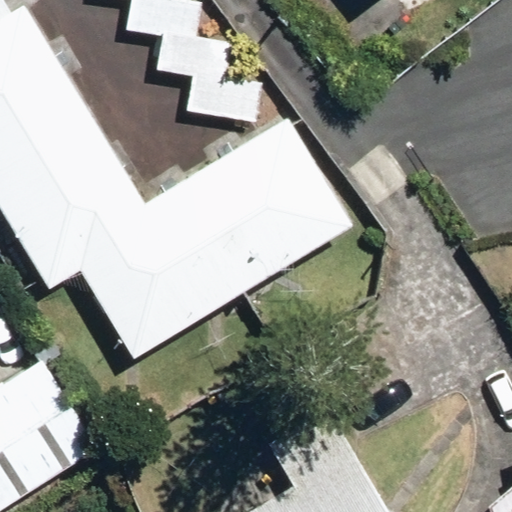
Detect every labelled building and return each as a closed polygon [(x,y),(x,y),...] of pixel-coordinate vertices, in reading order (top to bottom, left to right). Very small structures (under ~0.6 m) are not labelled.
[(0,0),(0,210),(45,286),(76,267),(129,355),(348,223),(281,115),(140,200),(18,0),(6,8),(0,0)] [(127,0),(123,28),(158,34),(152,69),(188,75),(183,109),(253,121),(260,80),(222,73),(228,40),(194,34),(199,0),(127,0)] [(36,357),(0,380),(0,506),(94,446),(36,357)] [(384,511),(325,407),(264,443),(288,485),(241,511),(384,511)] [(511,511),(511,487),(511,484),(487,504),(489,511),(511,511)]
